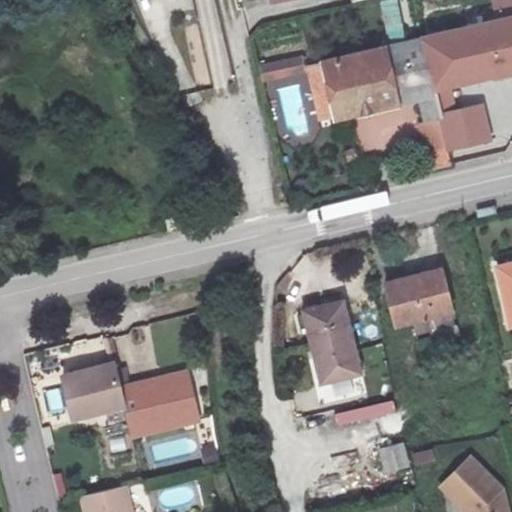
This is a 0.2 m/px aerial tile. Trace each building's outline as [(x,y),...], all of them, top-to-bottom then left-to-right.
[(399,0),(386,0),(381,1),(388,39),(406,36),(399,0)] [(511,25),(432,43),(448,118),(455,150),(496,140),(484,83),(511,76),(511,25)] [(431,122),(448,118),(432,43),(333,66),(345,121),(426,100),(431,122)] [(511,260),(492,265),(504,329),(511,327),(511,260)] [(447,269),(388,283),(397,323),(456,310),(447,269)] [(343,301),(307,310),(324,377),(358,368),(343,301)] [(119,384),(113,359),(57,373),(69,422),(124,409),(119,384)] [(124,409),(132,440),(200,424),(187,368),(119,384),(124,409)] [(50,412),(63,410),(59,389),(45,391),(50,412)] [(405,442),(379,450),(386,474),(412,466),(405,442)] [(416,474),(438,470),(435,450),(413,453),(416,474)] [(472,457),(455,474),(470,489),(458,501),(469,511),(508,511),(503,489),(472,457)] [(470,489),(455,474),(443,485),(458,501),(470,489)] [(133,511),(127,485),(79,497),(82,511),(133,511)]
